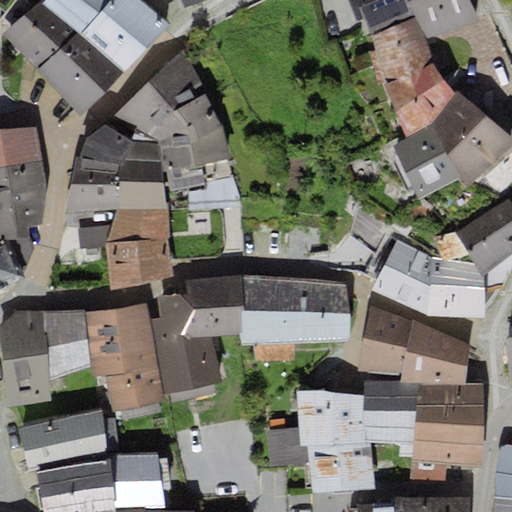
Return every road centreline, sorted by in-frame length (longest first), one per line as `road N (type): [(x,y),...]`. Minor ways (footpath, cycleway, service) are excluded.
road 1 (residential): [(487,337),(400,310),(348,282),(250,260),(142,287),(35,294)]
road 2 (residential): [(227,0),(87,118),(56,172),(35,294)]
